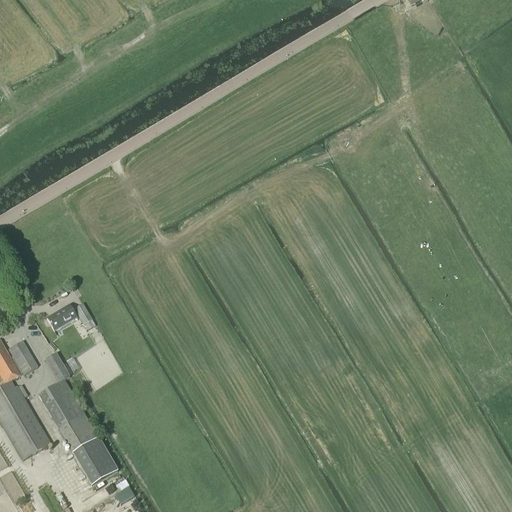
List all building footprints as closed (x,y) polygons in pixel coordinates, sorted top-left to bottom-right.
[(86,332),(94,328),(82,306),(74,311),(86,332)] [(76,320),(68,307),(46,320),(54,333),(76,320)] [(5,388),(11,384),(37,369),(22,344),(8,352),(12,359),(10,360),(0,343),(0,379),(4,387),(5,388)] [(48,346),(54,352),(57,350),(51,343),(48,346)] [(45,362),(59,386),(38,398),(72,456),(98,441),(64,383),(70,380),(56,356),(45,362)] [(50,446),(16,389),(14,390),(11,384),(5,388),(4,387),(0,389),(0,423),(23,462),(50,446)] [(98,441),(72,456),(92,489),(118,474),(98,441)]
